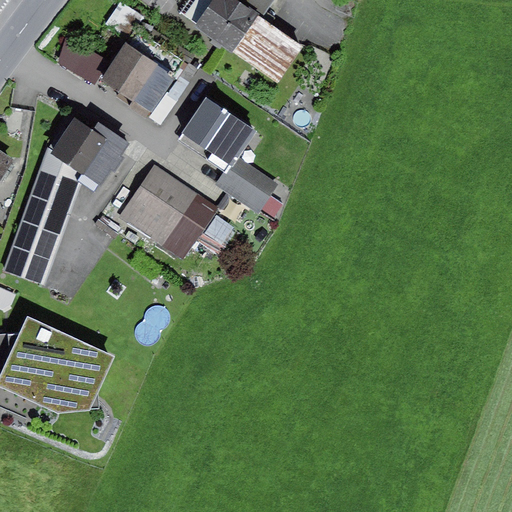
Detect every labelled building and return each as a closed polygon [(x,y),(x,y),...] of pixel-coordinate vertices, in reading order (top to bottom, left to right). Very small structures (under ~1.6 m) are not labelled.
[(278,0),(216,0),(201,24),(285,79),(305,47),(265,20),(278,0)] [(65,57),(82,62),(88,43),(70,38),(65,57)] [(89,43),(83,66),(94,69),(100,46),(89,43)] [(161,66),(128,46),(110,75),(138,102),(161,66)] [(257,126),(208,95),(186,131),(235,161),(257,126)] [(125,150),(74,119),(53,152),(7,273),(47,285),(84,170),(100,183),(125,150)] [(0,182),(16,160),(0,148),(0,182)] [(215,208),(149,164),(120,209),(185,252),(215,208)] [(119,355),(28,315),(0,378),(0,381),(59,412),(92,407),(119,355)]
